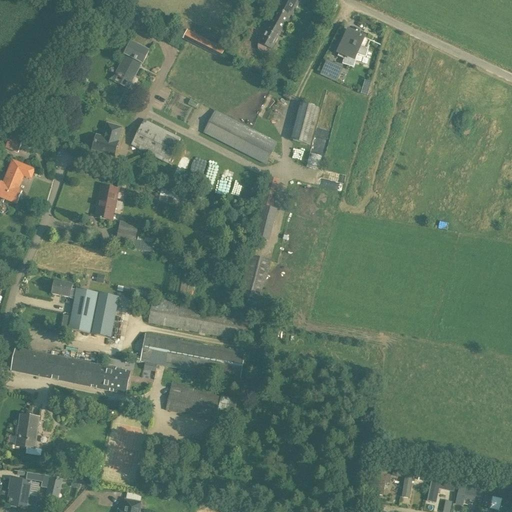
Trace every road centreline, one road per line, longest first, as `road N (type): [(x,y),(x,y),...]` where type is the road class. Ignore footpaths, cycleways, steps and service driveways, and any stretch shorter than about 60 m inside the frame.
road 1 (unclassified): [(0,394),(8,307),(63,163),(57,80),(102,0)]
road 2 (unclassified): [(511,79),(348,0)]
